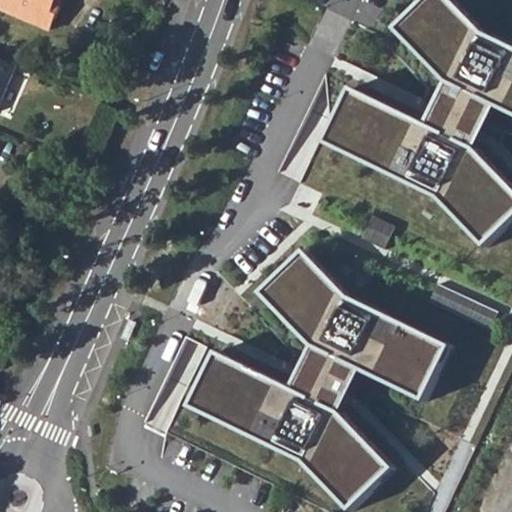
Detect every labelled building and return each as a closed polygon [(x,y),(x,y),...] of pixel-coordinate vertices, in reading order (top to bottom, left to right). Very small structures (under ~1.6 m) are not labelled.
[(6,0),(2,12),(50,34),(60,10),(55,8),(58,0),(6,0)] [(354,87),(327,143),(440,196),(489,248),(511,225),(511,182),(480,150),(500,108),(511,113),(511,44),(488,33),(456,0),(427,0),(398,29),(450,82),(429,124),(354,87)] [(0,111),(4,113),(23,68),(0,58),(0,111)] [(367,238),(386,248),(396,228),(377,219),(367,238)] [(194,407),(310,464),(357,511),(399,469),(345,415),(366,372),(430,402),(457,347),(354,297),(308,251),(265,293),(317,347),(297,388),(221,351),(194,407)] [(432,301),(492,331),(501,313),(441,284),(432,301)] [(134,320),(129,318),(121,337),(129,341),(138,321),(134,320)]
